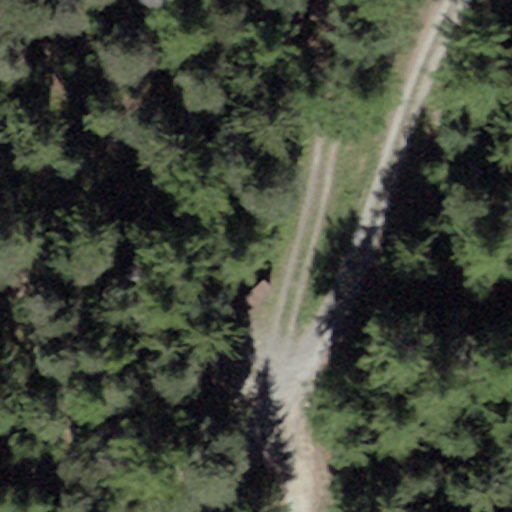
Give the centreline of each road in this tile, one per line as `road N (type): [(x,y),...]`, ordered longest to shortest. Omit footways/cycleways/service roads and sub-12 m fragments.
road 1 (track): [(395,0),(386,153),(306,511)]
road 2 (track): [(295,511),(425,299),(511,62)]
